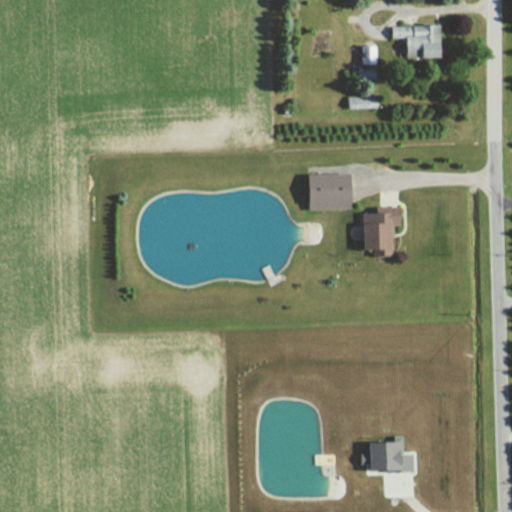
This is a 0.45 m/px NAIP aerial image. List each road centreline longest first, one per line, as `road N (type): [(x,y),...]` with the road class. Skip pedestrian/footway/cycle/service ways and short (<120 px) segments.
road 1 (tertiary): [(505,511),(495,139)]
road 2 (residential): [(495,139),(491,0)]
